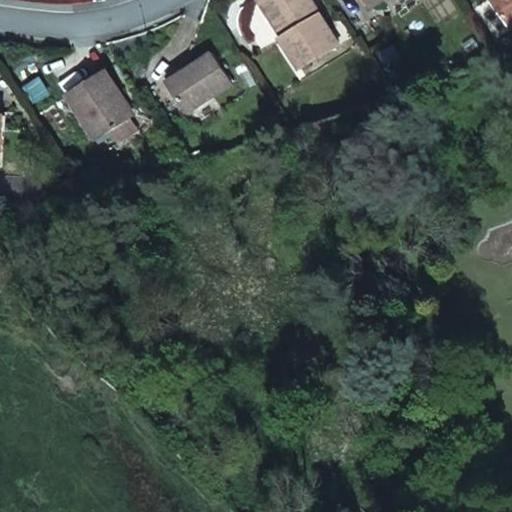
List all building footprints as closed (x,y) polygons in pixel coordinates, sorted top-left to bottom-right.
[(258,0),(280,35),(285,31),(266,0),(258,0)] [(298,64),(337,41),(312,0),(266,0),(285,31),(280,35),(298,64)] [(511,0),(493,0),(511,24),(511,23),(511,0)] [(186,111),(232,81),(211,50),(166,80),(186,111)] [(131,117),(116,95),(119,93),(103,69),(65,95),(96,140),(131,117)]
